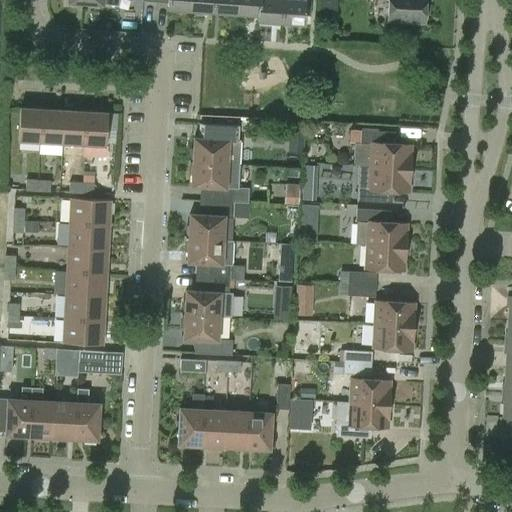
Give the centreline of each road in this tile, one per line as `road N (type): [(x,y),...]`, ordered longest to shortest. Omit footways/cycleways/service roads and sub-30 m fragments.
road 1 (residential): [(139,492),(160,67),(153,45),(44,34),(33,0)]
road 2 (residential): [(467,246),(451,479)]
road 3 (residential): [(469,213),(505,109),(495,0)]
road 4 (residential): [(484,0),(466,161),(469,213)]
road 5 (residential): [(451,479),(290,499)]
road 6 (residential): [(290,499),(139,492)]
road 7 (residential): [(0,483),(139,492)]
